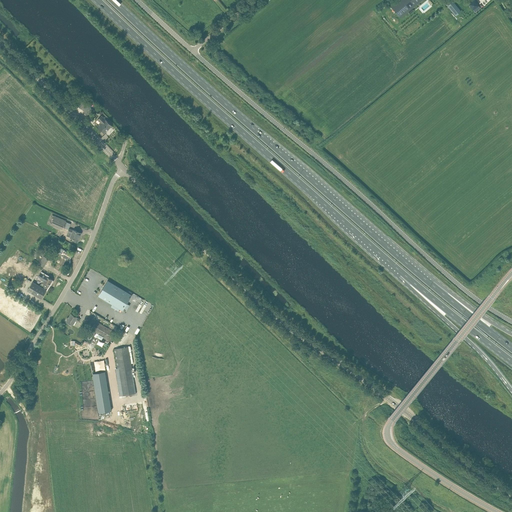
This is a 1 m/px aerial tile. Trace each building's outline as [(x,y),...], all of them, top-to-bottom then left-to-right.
[(414,7),(407,0),(398,0),(391,7),(400,18),(414,7)] [(454,2),(448,6),(455,15),(461,11),(454,2)] [(85,111),(89,107),(83,100),(78,106),(81,109),(82,108),(85,111)] [(85,111),(84,112),(87,116),(93,110),(90,106),(89,107),(85,111)] [(104,133),(112,126),(106,119),(105,120),(101,115),(98,119),(100,122),(97,126),(104,133)] [(54,216),(51,224),(62,229),(66,221),(54,216)] [(81,233),(73,230),(73,231),(69,229),(68,232),(71,234),(70,237),(73,239),(73,240),(78,242),(80,237),(79,236),(80,233),(81,233)] [(32,281),(27,290),(41,299),(47,290),(46,290),(48,286),(49,286),(50,284),(51,284),(52,284),(53,282),(53,281),(52,280),(53,280),(40,272),(38,276),(36,275),(37,274),(35,277),(40,280),(41,278),(44,280),(42,283),(44,284),(42,287),(32,281)] [(108,281),(99,296),(123,310),(124,308),(127,310),(129,305),(126,303),(131,295),(108,281)] [(143,314),(148,306),(143,302),(139,308),(143,310),(141,312),(143,314)] [(75,320),(78,322),(80,319),(71,313),(68,318),(68,317),(67,318),(66,320),(67,321),(66,321),(73,325),(75,320)] [(111,341),(116,333),(89,317),(87,320),(86,319),(85,321),(86,322),(84,325),(111,341)] [(136,393),(128,346),(114,349),(122,396),(136,393)] [(105,372),(93,374),(99,414),(111,412),(105,372)] [(38,387),(36,398),(51,400),(52,390),(38,387)] [(0,477),(7,478),(8,471),(7,471),(10,440),(9,440),(9,437),(0,435),(0,477)]
